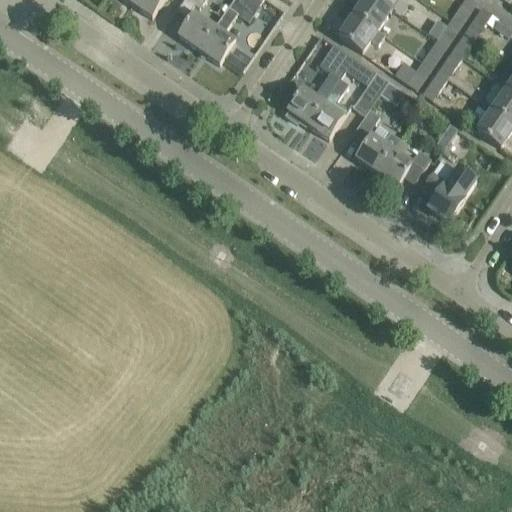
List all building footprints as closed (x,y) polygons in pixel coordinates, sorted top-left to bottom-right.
[(136,0),(132,7),(152,21),(166,0),(136,0)] [(187,0),(178,14),(187,21),(195,9),(200,13),(208,0),(187,0)] [(215,31),(199,54),(220,68),(236,45),(224,38),(238,18),(249,25),(265,2),(262,0),(236,0),(229,11),(215,31)] [(373,0),(366,0),(354,19),(377,35),(378,35),(392,13),(373,0)] [(373,0),(392,13),(401,0),(373,0)] [(467,1),(452,22),(461,29),(476,7),(467,1)] [(483,12),(468,33),(477,40),(486,27),(508,42),(511,36),(511,34),(491,20),(492,18),(483,12)] [(179,40),(199,54),(215,31),(195,17),(179,40)] [(377,35),(354,19),(339,40),(363,57),(371,44),(379,49),(385,40),(378,35),(377,35)] [(430,38),(437,44),(447,50),(461,29),(452,22),(446,31),(439,25),(430,38)] [(468,33),(453,55),(462,61),(477,40),(468,33)] [(437,44),(422,66),(432,72),(447,50),(437,44)] [(288,115),(308,129),(340,84),(339,84),(345,75),(354,62),(334,48),(319,69),(331,77),(315,100),(304,92),(288,115)] [(453,55),(438,77),(448,83),(462,61),(453,55)] [(354,62),(345,75),(360,86),(369,73),(354,62)] [(432,72),(422,66),(408,87),(417,94),(432,72)] [(448,83),(438,77),(423,98),(433,105),(448,83)] [(352,140),(352,141),(370,114),(381,99),(389,86),(376,78),(353,112),(365,121),(352,140)] [(340,84),(308,129),(329,143),(349,114),(349,113),(348,114),(338,107),(349,91),(340,84)] [(511,95),(507,92),(492,114),(511,127),(511,95)] [(370,114),(352,141),(363,148),(381,121),(370,114)] [(511,134),(511,127),(492,114),(477,135),(501,151),(511,134)] [(441,140),(449,145),(457,133),(450,128),(441,140)] [(368,146),(356,162),(377,177),(400,143),(379,129),(372,139),(368,146)] [(400,143),(377,177),(397,191),(404,181),(415,188),(431,165),(420,157),(417,162),(406,154),(409,149),(400,143)] [(454,196),(462,184),(445,173),(437,185),(443,190),(428,212),(449,227),(465,204),(454,196)]
